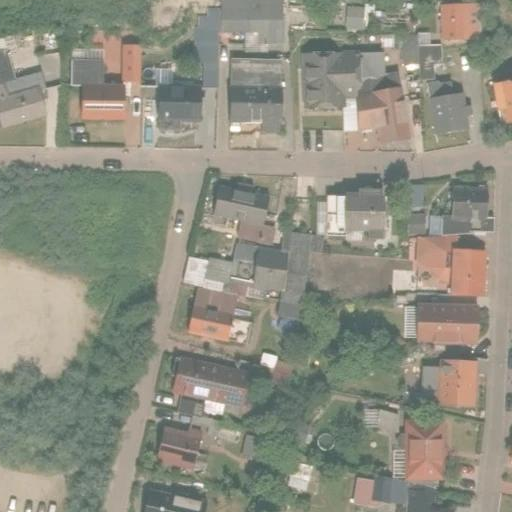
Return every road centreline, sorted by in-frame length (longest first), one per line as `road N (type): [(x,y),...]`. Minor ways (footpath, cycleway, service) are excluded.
road 1 (residential): [(478,511),(501,386),(508,149)]
road 2 (residential): [(116,511),(192,162)]
road 3 (residential): [(508,149),(404,161),(192,162)]
road 4 (residential): [(192,162),(0,162)]
